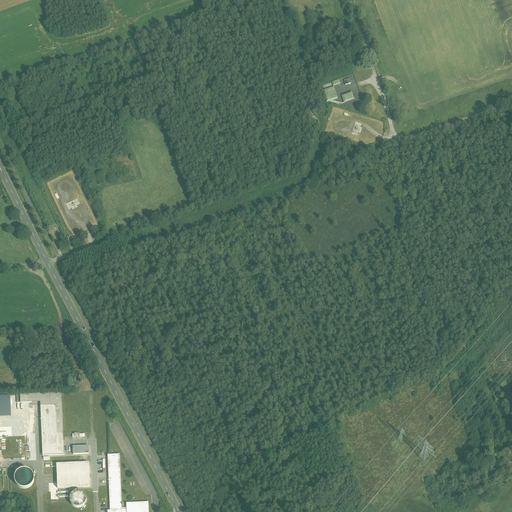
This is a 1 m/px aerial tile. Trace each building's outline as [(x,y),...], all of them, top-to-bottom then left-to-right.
[(333,87),(323,90),(327,102),(337,99),(333,87)] [(344,102),(354,99),(351,92),(342,96),(344,102)] [(43,456),(64,455),(61,394),(17,395),(17,403),(41,402),(43,456)] [(88,447),(73,447),(74,455),(89,454),(88,447)] [(120,455),(107,455),(110,511),(107,511),(106,511),(148,511),(148,503),(126,504),(126,509),(122,509),(120,455)] [(89,464),(57,465),(58,489),(90,487),(89,464)] [(30,473),(27,471),(23,470),(20,471),(17,473),(14,476),(14,480),(14,483),(16,487),(19,489),(23,490),(27,489),(30,487),(32,484),(33,480),(32,476),(30,473)] [(83,493),(79,492),(76,492),(74,493),(71,496),(70,499),(70,501),(71,504),(74,507),(76,508),(79,508),(82,507),(84,505),(86,502),(86,498),(84,495),(83,493)]
